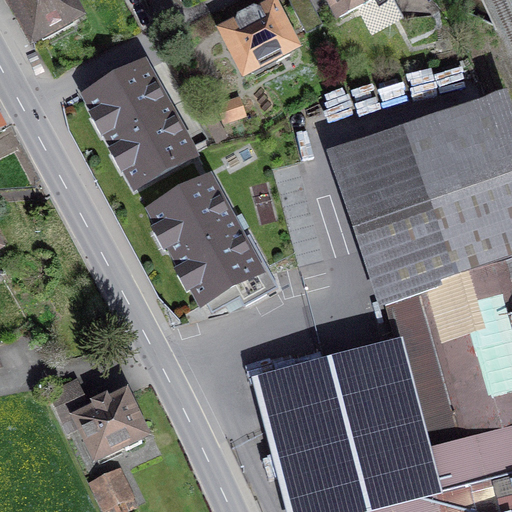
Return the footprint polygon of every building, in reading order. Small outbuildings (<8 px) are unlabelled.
[(11,0),(33,40),(78,16),(68,0),(11,0)] [(316,13),(309,0),(294,0),(290,3),(307,34),(323,26),(316,13)] [(309,0),(316,13),(332,4),(339,18),(372,0),(371,0),(309,0)] [(238,29),(227,35),(245,71),(273,57),(276,63),(290,56),(287,50),(291,48),(272,12),(261,18),(257,11),(235,22),(238,29)] [(137,188),(191,159),(142,70),(88,99),(98,116),(92,119),(102,137),(107,134),(117,152),(112,156),(121,173),(127,170),(137,188)] [(503,268),(511,265),(511,113),(507,98),(328,157),(379,312),(390,309),(387,300),(503,268)] [(207,184),(153,213),(162,230),(154,234),(164,251),(172,247),(185,271),(177,276),(186,293),(194,288),(203,305),(205,303),(257,275),(239,242),(236,237),(242,234),(234,219),(228,222),(207,184)] [(239,242),(257,275),(205,303),(212,315),(239,300),(243,309),(278,289),(249,237),(239,242)] [(511,301),(503,268),(387,300),(390,309),(431,456),(511,433),(511,301)] [(397,349),(258,385),(290,511),(359,511),(435,493),(397,349)] [(49,394),(62,423),(90,411),(77,382),(49,394)] [(144,436),(125,396),(108,404),(106,398),(94,404),(96,410),(77,419),(95,458),(123,445),(126,451),(142,443),(139,438),(144,436)] [(130,497),(119,474),(94,486),(105,509),(118,503),(121,511),(124,511),(133,508),(128,497),(130,497)] [(498,511),(493,488),(394,511),(498,511)]
